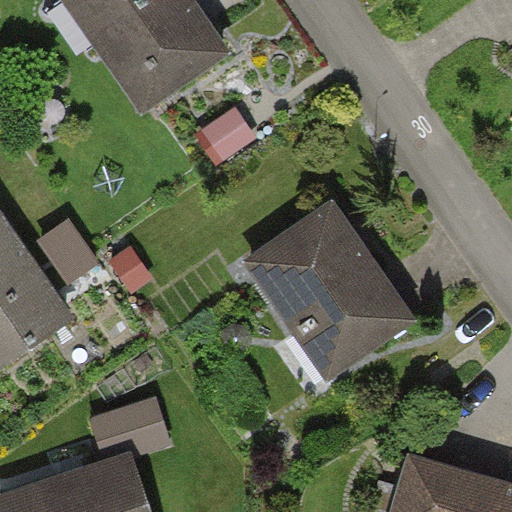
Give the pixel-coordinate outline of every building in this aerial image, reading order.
[(225,52),(188,0),(68,0),(144,108),(225,52)] [(253,138),(235,113),(206,133),(223,159),(253,138)] [(409,319),(332,209),(252,264),(329,375),(409,319)] [(0,374),(72,328),(0,218),(0,374)] [(168,438),(158,404),(95,425),(106,458),(168,438)] [(148,511),(131,458),(0,501),(4,511),(148,511)] [(511,511),(511,491),(415,464),(408,490),(382,483),(373,511),(511,511)]
